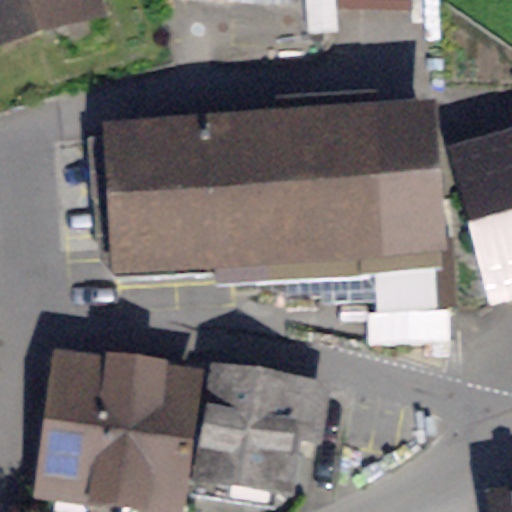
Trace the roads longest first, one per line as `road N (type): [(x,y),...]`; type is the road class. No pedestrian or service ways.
road 1 (residential): [(14,332),(189,335),(481,415)]
road 2 (residential): [(0,472),(14,332)]
road 3 (residential): [(481,415),(441,489),(392,511)]
